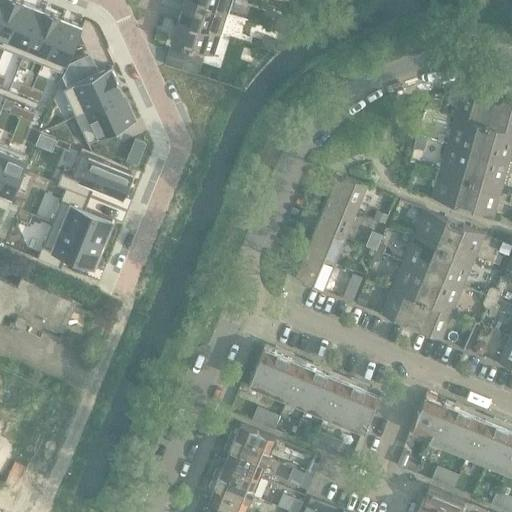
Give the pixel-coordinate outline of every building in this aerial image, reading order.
[(20,0),(1,0),(0,3),(0,45),(4,48),(23,1),(20,0)] [(183,0),(177,20),(223,35),(224,30),(220,29),(225,13),(183,0)] [(183,0),(225,13),(229,0),(183,0)] [(23,1),(4,48),(23,55),(42,9),(23,1)] [(42,9),(23,55),(42,63),(61,16),(42,9)] [(61,16),(42,63),(62,71),(80,24),(61,16)] [(277,17),(273,29),(283,32),(287,20),(277,17)] [(223,35),(177,20),(170,41),(212,55),(217,38),(221,39),(223,35)] [(263,34),(259,45),(266,48),(272,50),(275,41),(276,38),(263,34)] [(69,63),(61,76),(66,86),(98,71),(90,53),(69,63)] [(183,53),(179,64),(194,69),(198,58),(183,53)] [(111,66),(62,89),(75,116),(123,93),(111,66)] [(20,83),(17,90),(28,95),(31,87),(20,83)] [(31,87),(28,95),(39,99),(42,92),(31,87)] [(430,197),(453,203),(458,200),(467,202),(470,207),(492,214),(511,144),(511,101),(500,98),(496,100),(487,97),(485,94),(462,87),(430,197)] [(123,93),(75,116),(88,143),(136,120),(135,120),(123,93)] [(432,99),(430,107),(438,109),(440,101),(432,99)] [(12,103),(9,111),(20,115),(23,108),(12,103)] [(23,108),(20,115),(31,120),(34,112),(23,108)] [(417,132),(417,133),(430,136),(433,125),(421,121),(417,132)] [(40,133),(35,144),(51,151),(56,139),(40,133)] [(417,135),(414,147),(423,150),(427,138),(417,135)] [(134,138),(128,153),(139,158),(146,143),(134,138)] [(0,166),(8,146),(4,144),(0,142),(0,166)] [(8,146),(0,166),(0,191),(11,196),(28,153),(8,146)] [(62,170),(57,184),(65,187),(89,197),(94,185),(121,196),(131,172),(80,151),(71,174),(62,170)] [(335,174),(325,198),(355,210),(366,184),(344,174),(340,176),(335,174)] [(65,187),(51,223),(102,243),(112,219),(84,208),(89,197),(65,187)] [(314,224),(345,236),(355,210),(325,198),(314,224)] [(381,313),(403,322),(408,320),(416,324),(418,328),(441,337),(484,233),(461,223),(457,225),(448,222),(447,217),(424,208),(381,313)] [(376,210),(373,218),(384,222),(388,214),(376,210)] [(51,223),(37,257),(61,267),(65,255),(93,266),(102,243),(51,223)] [(303,250),(334,262),(345,236),(314,224),(303,250)] [(371,259),(375,261),(379,260),(385,245),(383,241),(380,240),(371,259)] [(502,241),(498,250),(508,254),(511,245),(502,241)] [(334,262),(303,250),(294,273),(299,275),(300,280),(323,289),(334,262)] [(347,285),(342,297),(352,301),(357,289),(347,285)] [(482,303),(484,306),(491,309),(494,307),(500,293),(499,289),(492,286),(488,288),(482,303)] [(360,290),(355,302),(363,306),(368,294),(360,290)] [(8,324),(3,339),(24,347),(29,337),(60,349),(69,326),(27,309),(20,328),(8,324)] [(469,319),(458,345),(457,345),(468,349),(479,323),(469,319)] [(511,329),(499,362),(511,367),(511,329)] [(3,339),(0,345),(0,355),(7,359),(0,376),(0,378),(42,395),(50,372),(20,359),(24,347),(3,339)] [(272,350),(262,346),(247,382),(362,429),(377,393),(367,389),(369,385),(349,377),(348,381),(329,374),(331,370),(311,362),(310,366),(291,358),(293,354),(274,346),(272,350)] [(0,407),(1,406),(32,419),(42,395),(0,378),(0,407)] [(511,471),(511,430),(510,430),(511,425),(492,417),(490,421),(472,414),(474,409),(454,401),(453,406),(434,398),(436,394),(427,390),(425,394),(424,393),(409,429),(511,471)] [(251,419),(274,428),(279,414),(257,405),(251,419)] [(226,440),(229,441),(266,456),(267,453),(274,436),(239,422),(235,432),(230,430),(226,440)] [(311,444),(334,453),(339,439),(317,430),(311,444)] [(0,459),(13,465),(22,442),(0,432),(0,459)] [(266,456),(229,441),(226,440),(222,449),(227,451),(223,460),(258,475),(266,456)] [(399,452),(394,465),(403,468),(408,455),(399,452)] [(0,459),(0,487),(4,489),(13,465),(0,459)] [(302,471),(311,475),(316,462),(307,459),(302,471)] [(214,468),(211,477),(250,494),(258,475),(223,460),(219,470),(214,468)] [(435,465),(429,479),(451,488),(457,475),(435,465)] [(311,475),(302,471),(297,484),(306,488),(311,475)] [(207,500),(215,503),(216,502),(239,511),(242,511),(243,511),(250,494),(211,477),(207,487),(211,489),(207,500)] [(415,503),(436,511),(457,511),(462,499),(427,484),(423,495),(419,493),(415,503)] [(511,497),(494,490),(489,504),(508,511),(511,511),(511,497)] [(294,497),(288,510),(293,511),(297,511),(303,501),(294,497)] [(208,510),(206,511),(243,511),(242,511),(239,511),(216,502),(215,503),(212,511),(208,510)] [(436,511),(415,503),(410,511),(436,511)]
